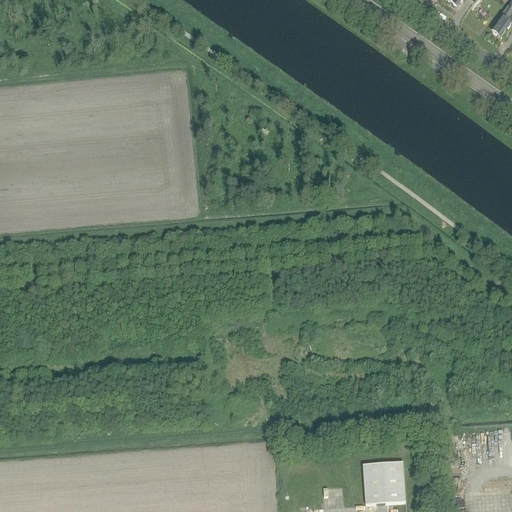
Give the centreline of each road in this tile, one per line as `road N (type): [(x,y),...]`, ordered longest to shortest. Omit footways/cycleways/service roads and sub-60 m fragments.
road 1 (track): [(511,305),(430,253),(0,288)]
road 2 (secondary): [(511,110),(355,0)]
road 3 (residential): [(511,76),(403,0)]
